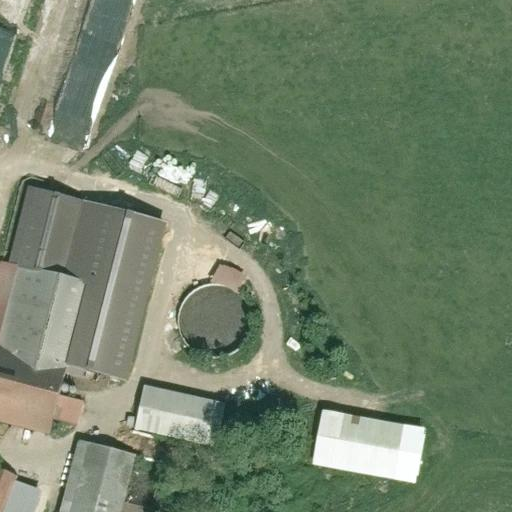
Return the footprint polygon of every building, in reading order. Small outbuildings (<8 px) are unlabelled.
[(0,0),(0,89),(27,0),(0,0)] [(103,0),(100,16),(133,21),(136,0),(103,0)] [(0,418),(47,430),(60,376),(118,390),(159,224),(81,204),(61,283),(7,269),(0,298),(0,418)] [(186,299),(176,313),(173,330),(181,350),(199,364),(226,363),(242,351),(250,332),(248,315),(238,300),(228,293),(205,290),(186,299)] [(139,390),(129,435),(205,452),(215,407),(139,390)] [(315,425),(306,479),(364,488),(372,434),(315,425)] [(64,511),(115,511),(128,462),(79,451),(64,511)] [(0,511),(32,511),(39,494),(0,479),(0,511)]
